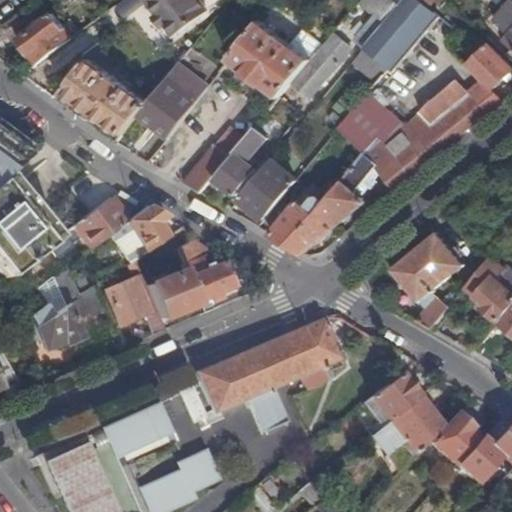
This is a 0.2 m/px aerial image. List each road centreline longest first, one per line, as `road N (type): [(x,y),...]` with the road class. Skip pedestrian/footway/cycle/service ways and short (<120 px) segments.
road 1 (tertiary): [(0,82),(143,188),(321,289)]
road 2 (residential): [(321,289),(0,429)]
road 3 (tertiary): [(511,129),(321,289)]
road 4 (residential): [(321,289),(483,377),(511,404)]
